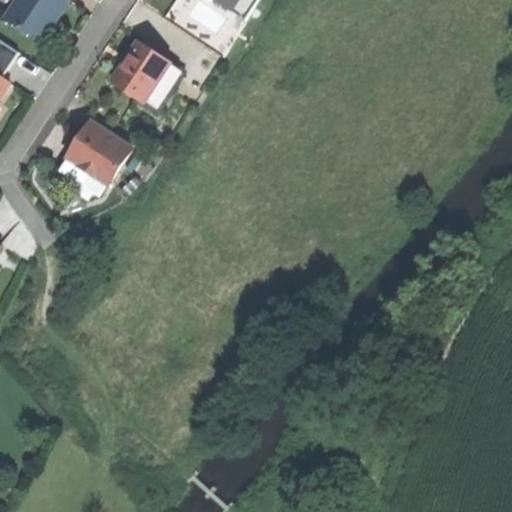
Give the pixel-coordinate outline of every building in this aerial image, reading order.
[(20,0),(7,20),(40,41),(55,17),(60,20),(68,8),(73,0),(20,0)] [(217,0),(234,11),(240,0),(217,0)] [(44,44),(60,20),(55,17),(40,41),(44,44)] [(0,39),(0,75),(5,79),(21,54),(0,39)] [(142,43),(133,58),(134,59),(118,84),(149,103),(173,64),(142,43)] [(117,82),(118,84),(134,59),(133,58),(127,66),(117,82)] [(185,71),(173,64),(149,103),(160,110),(185,71)] [(0,97),(2,94),(5,96),(13,84),(5,79),(0,75),(0,97)] [(82,142),(72,158),(112,185),(135,150),(95,124),(82,142)] [(104,198),(112,185),(72,158),(63,172),(104,198)]
